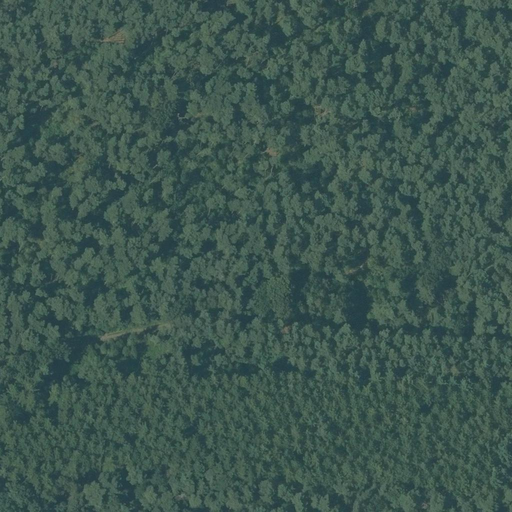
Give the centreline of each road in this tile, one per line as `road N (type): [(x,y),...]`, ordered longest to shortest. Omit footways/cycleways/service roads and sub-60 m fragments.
road 1 (unclassified): [(511,346),(214,321),(0,361)]
road 2 (track): [(297,0),(277,23),(340,265),(360,289),(362,334)]
